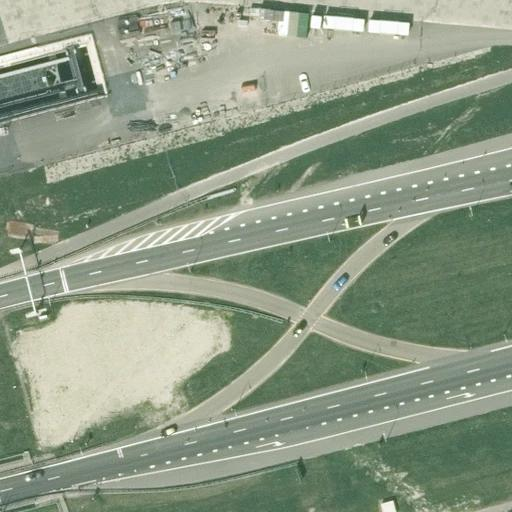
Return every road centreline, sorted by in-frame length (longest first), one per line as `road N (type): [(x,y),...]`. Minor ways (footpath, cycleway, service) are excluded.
road 1 (motorway): [(132,458),(495,365)]
road 2 (motorway): [(438,196),(82,276)]
road 3 (motorway): [(82,276),(245,295),(309,319)]
road 4 (motorway): [(309,319),(238,390),(132,458)]
road 5 (motorway): [(309,319),(393,349),(495,365)]
road 6 (motorway): [(438,196),(369,250),(309,319)]
road 7 (motorway): [(0,492),(132,458)]
